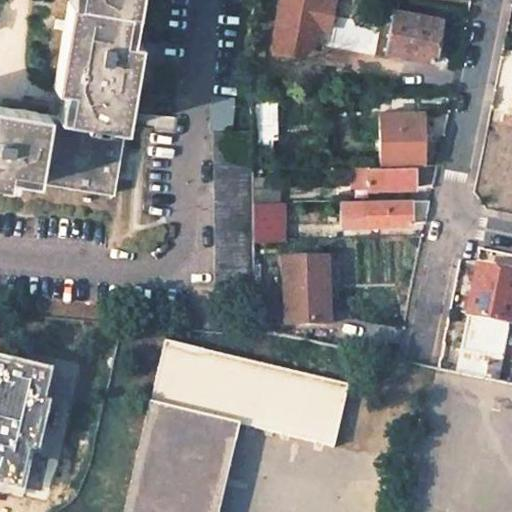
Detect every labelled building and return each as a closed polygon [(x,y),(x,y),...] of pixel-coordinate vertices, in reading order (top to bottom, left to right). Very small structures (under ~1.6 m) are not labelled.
[(68,0),(54,84),(62,85),(57,114),(0,104),(0,182),(8,184),(10,175),(113,193),(117,169),(138,40),(131,38),(137,0),(68,0)] [(317,25),(321,0),(279,0),(270,45),(299,51),(313,41),(317,25)] [(321,0),(317,25),(328,27),(333,0),(321,0)] [(439,17),(391,8),(384,51),(432,60),(439,17)] [(421,112),(377,113),(378,161),(422,159),(421,112)] [(240,132),(212,133),(212,284),(241,283),(240,132)] [(250,132),(240,132),(241,283),(251,283),(251,238),(251,201),(250,187),(250,132)] [(413,164),(367,165),(368,186),(413,186),(413,164)] [(274,186),(250,187),(251,201),(274,201),(274,186)] [(408,199),(353,200),(353,223),(409,222),(408,199)] [(274,201),(251,201),(251,238),(284,238),(283,201),(274,201)] [(327,258),(283,259),(285,323),(321,322),(321,297),(328,296),(327,258)] [(511,303),(511,271),(477,265),(455,370),(497,379),(511,303)] [(216,511),(237,423),(332,445),(347,382),(162,339),(120,511),(216,511)] [(44,375),(0,364),(0,480),(17,485),(25,450),(32,451),(43,404),(36,403),(44,375)]
